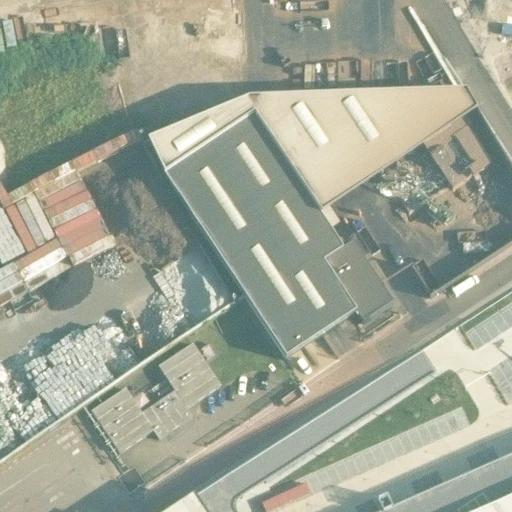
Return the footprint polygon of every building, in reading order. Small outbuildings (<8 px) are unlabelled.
[(342,252),(254,119),(164,179),(243,298),(285,362),(322,338),(356,316),(362,326),(392,306),(379,286),(352,246),(342,252)] [(166,292),(186,332),(234,308),(203,246),(171,261),(183,284),(166,292)] [(125,391),(92,414),(120,456),(153,434),(158,442),(192,419),(187,411),(220,389),(192,347),(158,369),(175,394),(142,416),(125,391)] [(511,511),(511,464),(477,487),(471,479),(421,511),(416,504),(402,511),(511,511)] [(245,476),(236,482),(244,495),(254,489),(245,476)] [(199,511),(192,501),(175,511),(199,511)]
